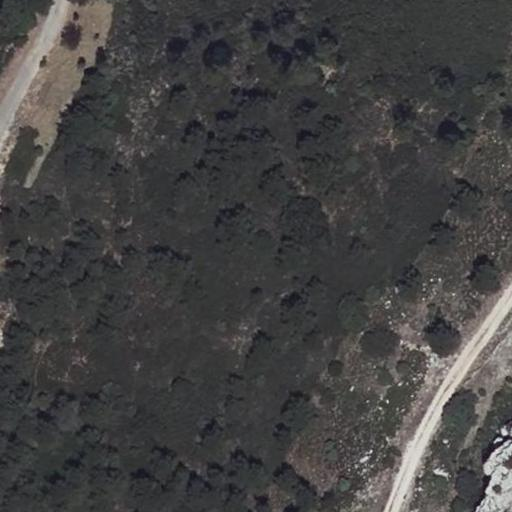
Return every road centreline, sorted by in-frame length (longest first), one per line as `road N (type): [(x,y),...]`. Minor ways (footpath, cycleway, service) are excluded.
road 1 (track): [(391,511),(450,384),(511,294)]
road 2 (unclassified): [(60,0),(0,139)]
